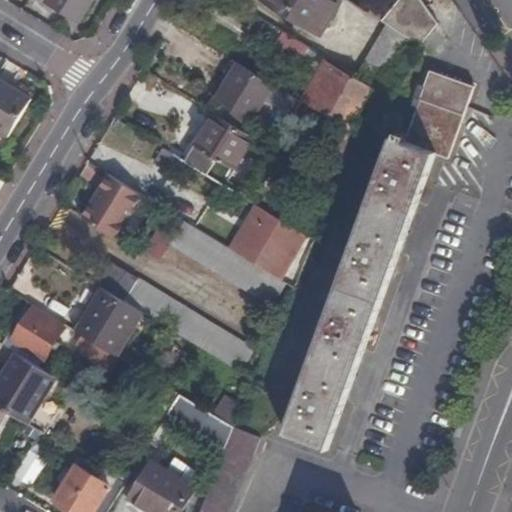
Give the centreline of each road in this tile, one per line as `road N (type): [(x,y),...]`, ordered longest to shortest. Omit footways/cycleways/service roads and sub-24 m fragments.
road 1 (residential): [(98,85),(0,243)]
road 2 (residential): [(511,392),(468,511)]
